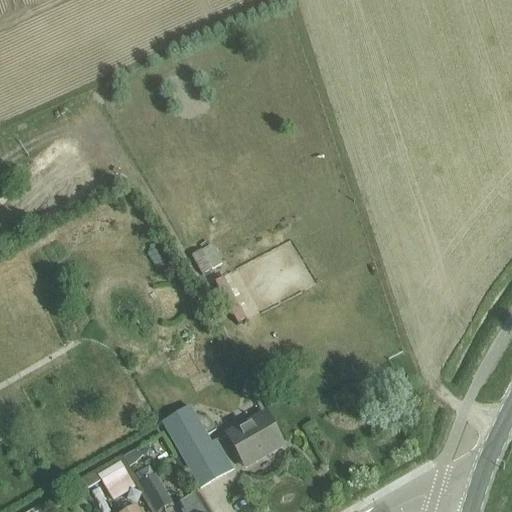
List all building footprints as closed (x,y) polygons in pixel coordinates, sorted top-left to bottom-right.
[(191,409),(163,425),(200,491),(232,472),(216,442),(211,445),(191,409)] [(238,430),(226,437),(243,466),(264,454),(266,457),(282,448),(263,415),(238,430)] [(97,477),(113,503),(135,489),(119,463),(97,477)] [(140,487),(155,511),(157,511),(169,505),(153,479),(140,487)] [(204,511),(194,495),(181,504),(185,511),(183,511),(204,511)]
